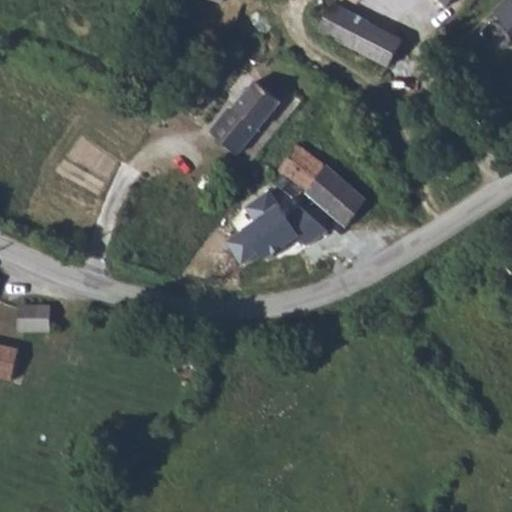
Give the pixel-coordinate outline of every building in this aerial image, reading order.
[(511,0),(506,0),(502,4),(511,14),(511,0)] [(363,41),(368,33),(375,20),(340,2),(329,25),(363,41)] [(363,41),(393,58),(406,36),(386,25),(375,20),(368,33),(363,41)] [(218,126),(247,147),(289,92),(266,75),(245,100),(241,97),(218,126)] [(299,147),(273,184),(296,200),(304,191),(306,192),(307,194),(345,226),(368,199),(333,170),(309,153),(299,147)] [(277,206),(269,193),(245,208),(254,222),(227,241),(240,264),(299,239),(304,245),(329,233),(293,200),(277,206)] [(20,320),(47,321),(48,300),(20,299),(20,320)] [(0,369),(21,374),(26,345),(0,339),(0,369)]
